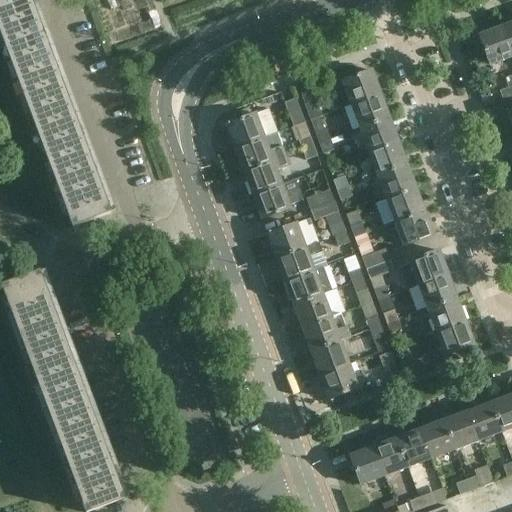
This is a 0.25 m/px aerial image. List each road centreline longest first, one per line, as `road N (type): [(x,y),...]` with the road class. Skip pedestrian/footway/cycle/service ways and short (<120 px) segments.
road 1 (residential): [(511,311),(489,290),(379,0)]
road 2 (residential): [(204,217),(176,125),(183,84),(232,43),(349,0)]
road 3 (residential): [(301,475),(204,217)]
road 4 (residential): [(168,511),(77,264)]
road 5 (residential): [(137,242),(50,0)]
